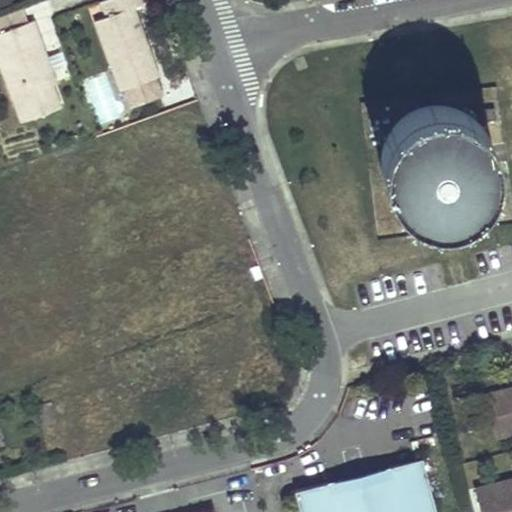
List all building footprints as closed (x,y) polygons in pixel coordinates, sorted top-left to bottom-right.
[(145,41),(133,8),(142,5),(140,0),(105,0),(98,3),(103,18),(92,22),(118,92),(122,90),(128,106),(160,95),(154,78),(158,77),(145,41)] [(64,106),(33,20),(28,22),(26,15),(23,9),(0,17),(0,58),(23,121),(64,106)] [(477,202),(483,195),(488,187),(491,178),(493,169),(493,160),(492,151),(490,143),(486,134),(481,127),(474,120),(467,115),(459,110),(450,107),(441,106),(432,106),(423,107),(414,110),(406,114),(399,120),(393,126),(387,134),(383,142),(381,151),(380,160),(380,169),(382,178),(385,186),(390,194),(395,201),(402,207),(410,212),(418,216),(427,218),(436,219),(445,218),(454,216),(462,212),(470,208),(477,202)] [(511,390),(509,389),(484,395),(495,437),(511,433),(511,390)] [(57,422),(51,402),(39,406),(47,425),(57,422)] [(301,511),(434,511),(421,459),(390,467),(392,476),(331,491),(329,483),(297,491),(301,511)] [(390,467),(390,465),(328,481),(329,483),(331,491),(392,476),(390,467)] [(481,511),(511,511),(511,479),(476,488),(481,511)]
